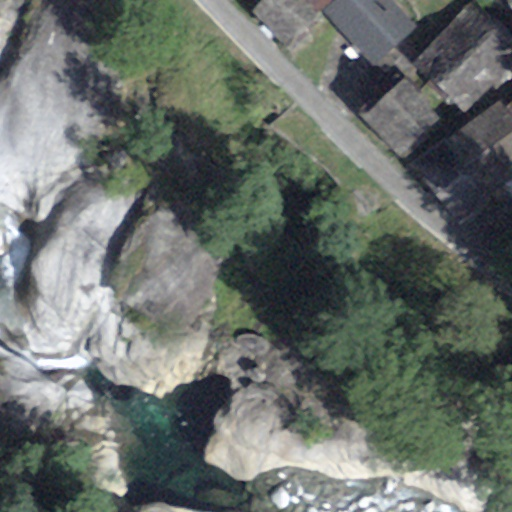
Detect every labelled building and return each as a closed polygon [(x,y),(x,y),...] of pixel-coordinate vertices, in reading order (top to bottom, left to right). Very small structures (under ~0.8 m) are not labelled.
[(258,0),(249,7),(285,51),(319,23),(314,17),(323,10),(335,0),(258,0)] [(335,0),(323,10),(372,67),(417,31),(390,0),(335,0)] [(415,55),(464,111),(511,68),(511,46),(474,3),(415,55)] [(364,116),(399,154),(439,117),(405,79),(364,116)] [(498,100),(410,167),(456,226),(511,182),(511,116),(506,109),(498,100)]
